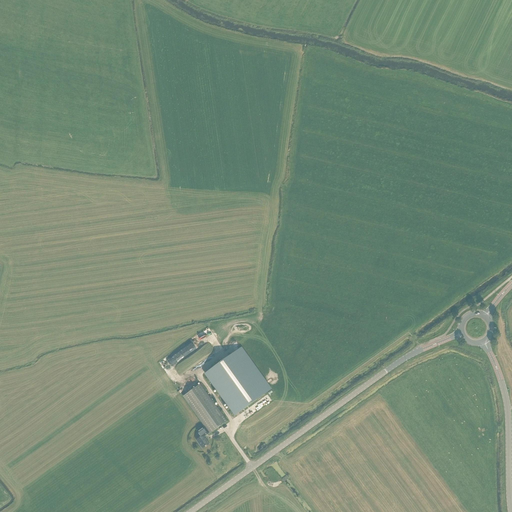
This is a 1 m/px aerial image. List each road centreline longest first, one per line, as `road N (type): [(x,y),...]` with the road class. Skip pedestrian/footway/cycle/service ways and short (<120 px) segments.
road 1 (secondary): [(190,511),(404,358),(461,333)]
road 2 (secondary): [(511,511),(507,408),(484,341)]
